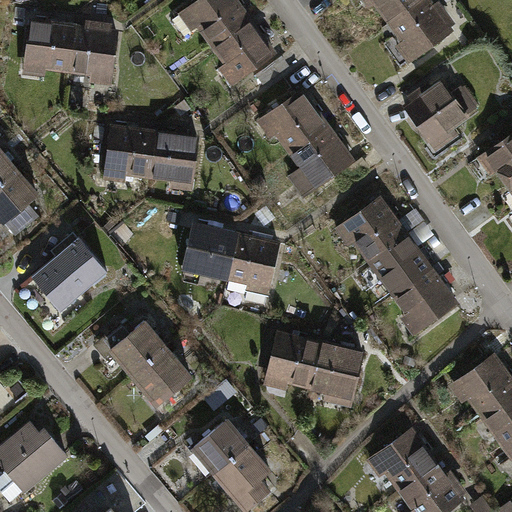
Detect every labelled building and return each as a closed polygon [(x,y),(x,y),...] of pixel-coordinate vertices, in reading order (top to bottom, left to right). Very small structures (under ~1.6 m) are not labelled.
[(211,45),(251,15),(239,0),(194,0),(177,13),(191,32),(198,27),(211,45)] [(387,21),(415,0),(360,0),(367,9),(374,4),(387,21)] [(433,0),(415,0),(387,21),(400,39),(393,44),(406,62),(453,27),(433,0)] [(66,68),(72,19),(27,13),(19,71),(43,74),(44,65),(66,68)] [(251,15),(211,45),(224,63),(217,67),(230,85),(277,51),(251,15)] [(72,19),(66,68),(88,71),(87,79),(109,82),(116,24),(72,19)] [(479,104),(447,60),(408,89),(412,94),(401,102),(435,148),(458,131),(452,123),(479,104)] [(290,149),(330,119),(303,83),(256,117),(270,136),(277,131),(290,149)] [(148,172),(154,123),(109,117),(102,175),(126,178),(127,170),(148,172)] [(330,119),(290,149),(303,167),(296,171),(309,189),(356,155),(330,119)] [(154,123),(148,172),(170,175),(169,183),(191,186),(198,128),(154,123)] [(511,187),(511,186),(511,129),(477,155),(491,175),(498,170),(511,187)] [(0,176),(14,164),(0,145),(0,176)] [(36,190),(14,164),(0,176),(0,217),(12,232),(37,212),(25,198),(36,190)] [(367,260),(406,231),(380,196),(336,229),(348,245),(353,241),(367,260)] [(227,276),(238,227),(193,217),(181,274),(204,279),(206,271),(227,276)] [(238,227),(227,276),(248,281),(247,289),(268,294),(281,237),(238,227)] [(392,294),(431,266),(406,231),(367,260),(392,294)] [(52,252),(56,257),(33,276),(61,309),(107,270),(75,233),(52,252)] [(456,300),(431,266),(392,294),(405,311),(399,316),(411,332),(456,300)] [(129,373),(164,344),(142,317),(106,347),(129,373)] [(308,389),(319,340),(275,330),(261,386),(285,392),(287,384),(308,389)] [(319,340),(308,389),(329,394),(327,402),(349,407),(362,350),(319,340)] [(186,369),(164,344),(129,373),(151,400),(155,396),(164,406),(181,392),(172,381),(186,369)] [(511,372),(495,349),(471,365),(447,382),(461,401),(468,396),(511,458),(511,372)] [(189,443),(212,470),(248,442),(225,414),(189,443)] [(39,428),(29,418),(0,443),(0,460),(25,489),(68,452),(44,424),(39,428)] [(398,489),(433,464),(408,429),(372,455),(398,489)] [(248,442),(212,470),(243,509),(269,488),(260,477),(270,469),(248,442)] [(433,464),(398,489),(411,508),(404,511),(438,511),(458,498),(433,464)]
